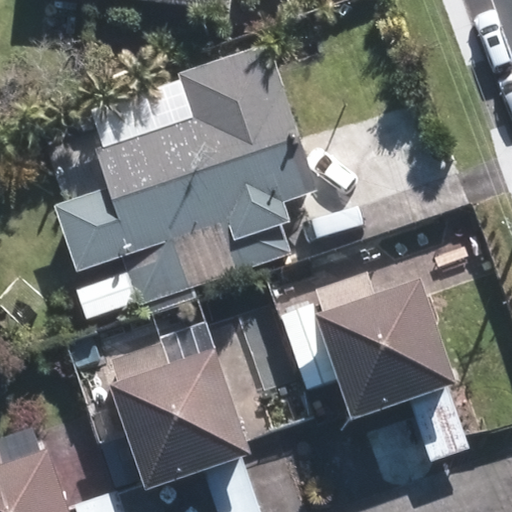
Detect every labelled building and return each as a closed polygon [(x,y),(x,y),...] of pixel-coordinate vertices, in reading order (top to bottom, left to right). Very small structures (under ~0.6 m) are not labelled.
[(129,0),(221,14),(223,0),(129,0)] [(281,97),(109,153),(138,243),(310,186),(281,97)] [(233,230),(146,256),(157,294),(245,268),(233,230)] [(132,273),(85,287),(92,310),(139,297),(132,273)] [(425,283),(332,317),(369,416),(462,382),(425,283)] [(221,355),(127,387),(160,485),(254,453),(221,355)] [(76,511),(55,451),(0,470),(0,511),(76,511)]
